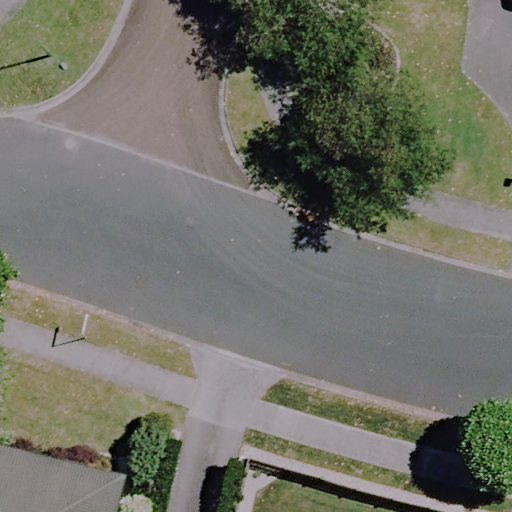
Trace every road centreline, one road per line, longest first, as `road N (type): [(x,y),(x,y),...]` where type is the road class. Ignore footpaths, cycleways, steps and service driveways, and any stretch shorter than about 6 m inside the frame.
road 1 (residential): [(511,349),(394,330),(140,234)]
road 2 (residential): [(180,0),(140,234)]
road 3 (residential): [(140,234),(0,211)]
